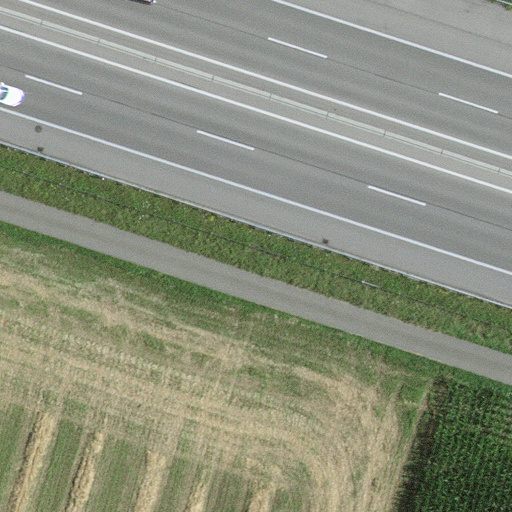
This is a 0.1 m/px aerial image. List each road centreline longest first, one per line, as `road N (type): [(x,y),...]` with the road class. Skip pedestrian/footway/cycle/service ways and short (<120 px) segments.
road 1 (motorway): [(0,77),(511,242)]
road 2 (unclassified): [(0,205),(511,368)]
road 3 (motorway): [(511,119),(145,0)]
